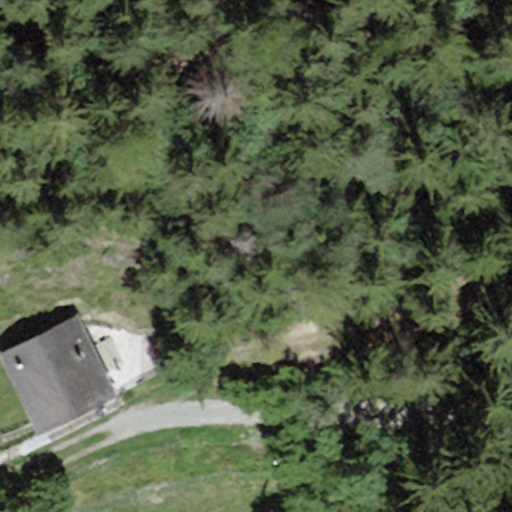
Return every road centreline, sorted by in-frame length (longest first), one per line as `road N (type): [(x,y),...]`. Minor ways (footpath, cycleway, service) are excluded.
road 1 (residential): [(0,496),(171,422),(511,450)]
road 2 (track): [(171,422),(440,326),(511,288)]
